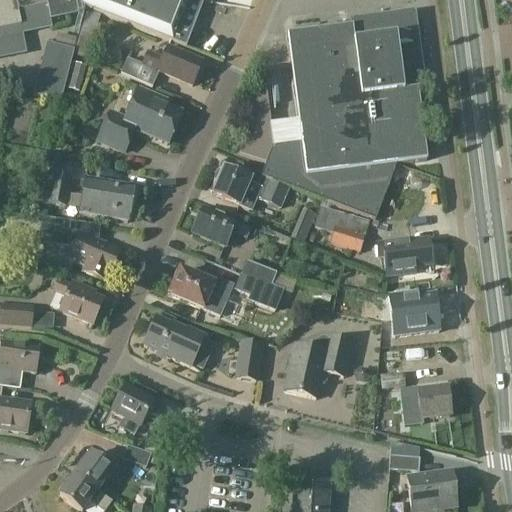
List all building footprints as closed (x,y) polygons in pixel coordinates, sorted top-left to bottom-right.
[(0,0),(0,39),(22,36),(17,13),(47,7),(48,17),(83,11),(186,49),(203,3),(185,1),(184,0),(0,0)] [(48,17),(47,7),(17,13),(21,33),(50,27),(48,17)] [(87,62),(100,18),(86,14),(73,58),(87,62)] [(264,79),(236,154),(265,166),(260,179),(267,182),(289,190),(300,194),(374,223),(395,168),(427,164),(408,22),(288,39),(301,146),(274,150),(264,79)] [(0,58),(25,54),(22,36),(0,39),(0,58)] [(60,101),(63,90),(71,64),(75,49),(49,42),(33,94),(60,101)] [(162,60),(161,60),(146,53),(140,67),(126,61),(119,77),(151,91),(158,74),(192,88),(202,64),(167,50),(162,60)] [(71,64),(63,90),(78,94),(85,68),(71,64)] [(125,120),(124,120),(108,113),(94,145),(124,158),(135,133),(166,147),(180,116),(158,106),(161,101),(137,91),(125,120)] [(215,183),(210,195),(213,197),(212,199),(237,210),(238,209),(250,214),(254,204),(255,202),(255,203),(280,213),(289,190),(267,182),(264,190),(249,184),(223,173),(218,184),(215,183)] [(51,176),(47,194),(68,197),(71,181),(71,180),(51,176)] [(84,182),(81,200),(130,208),(133,190),(84,182)] [(47,194),(45,207),(66,210),(66,209),(79,212),(78,217),(127,225),(130,208),(81,200),(68,197),(47,194)] [(202,213),(192,237),(223,250),(229,236),(245,242),(249,232),(233,226),(202,213)] [(40,221),(37,246),(59,248),(58,258),(67,262),(67,263),(84,271),(82,274),(104,283),(106,278),(107,279),(117,254),(79,238),(81,225),(40,221)] [(332,245),(331,250),(360,260),(365,243),(336,233),(332,245)] [(411,244),(376,248),(378,262),(382,261),(384,278),(410,274),(409,270),(430,268),(427,244),(411,246),(411,244)] [(276,277),(246,265),(241,278),(271,290),(271,289),(276,277)] [(174,275),(166,295),(167,296),(166,298),(203,313),(220,320),(227,303),(231,291),(233,288),(203,275),(202,277),(195,275),(193,280),(177,273),(176,276),(174,275)] [(241,278),(235,293),(251,299),(249,305),(274,315),(283,293),(271,289),(271,290),(241,278)] [(366,281),(364,289),(374,292),(377,284),(366,281)] [(70,289),(68,288),(57,284),(53,293),(66,299),(59,315),(92,328),(102,305),(93,301),(94,297),(71,287),(70,289)] [(409,296),(390,298),(391,304),(395,339),(439,334),(435,298),(410,301),(409,296)] [(33,309),(0,307),(0,329),(31,332),(33,309)] [(155,322),(144,348),(191,370),(192,367),(203,343),(204,340),(187,332),(187,334),(173,328),(175,323),(160,316),(157,323),(155,322)] [(326,339),(323,355),(294,348),(283,395),(315,402),(321,377),(344,382),(352,345),(326,339)] [(0,372),(9,373),(21,375),(34,377),(38,350),(0,344),(0,372)] [(233,382),(257,386),(261,362),(263,348),(239,344),(233,382)] [(359,370),(352,376),(355,385),(363,386),(370,381),(367,371),(359,370)] [(402,372),(383,375),(378,375),(381,394),(404,391),(402,372)] [(0,389),(0,432),(25,436),(29,406),(0,401),(0,397),(1,390),(0,389)] [(153,404),(152,406),(123,391),(110,415),(140,431),(148,415),(153,418),(159,408),(153,404)] [(416,396),(416,393),(401,395),(403,406),(417,405),(420,423),(450,419),(447,392),(416,396)] [(143,453),(160,457),(161,457),(169,424),(151,420),(143,453)] [(150,457),(126,449),(121,463),(145,471),(150,457)] [(89,457),(74,478),(97,494),(112,474),(117,466),(105,458),(100,465),(89,457)] [(419,463),(390,460),(388,474),(418,477),(419,463)] [(451,477),(416,481),(406,483),(410,511),(452,511),(455,511),(451,477)] [(97,494),(74,478),(59,499),(77,511),(84,511),(89,506),(97,511),(105,511),(111,504),(97,494)] [(326,511),(329,480),(295,478),(292,511),(326,511)]
